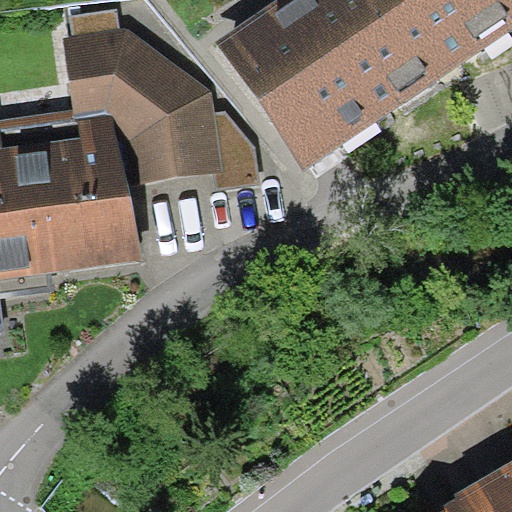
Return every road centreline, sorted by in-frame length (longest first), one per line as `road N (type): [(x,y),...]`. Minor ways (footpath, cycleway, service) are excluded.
road 1 (residential): [(0,473),(61,403),(148,324),(236,271),(511,152)]
road 2 (residential): [(511,350),(277,511)]
